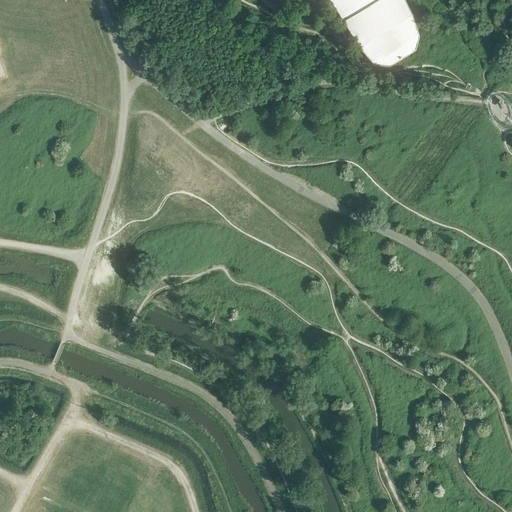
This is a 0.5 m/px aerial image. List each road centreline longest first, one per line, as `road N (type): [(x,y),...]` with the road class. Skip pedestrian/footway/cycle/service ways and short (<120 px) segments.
road 1 (unknown): [(132,110),(159,117),(246,188),(404,336),(466,364),(494,395),(511,438)]
road 2 (unknown): [(0,286),(79,317),(121,186),(132,103),(151,69)]
road 3 (track): [(348,511),(318,438),(282,379),(245,347),(145,300)]
road 4 (unknown): [(231,511),(194,439),(70,383)]
road 5 (track): [(15,511),(73,406),(70,383),(49,372)]
road 6 (track): [(67,417),(170,464),(195,511)]
